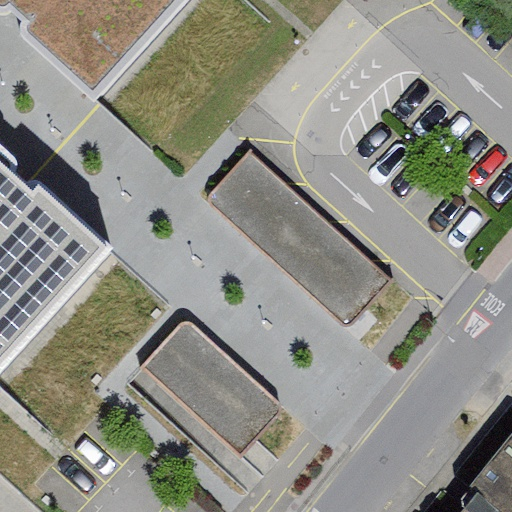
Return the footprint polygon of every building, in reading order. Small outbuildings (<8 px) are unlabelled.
[(0,0),(0,9),(109,113),(210,0),(0,0)] [(256,143),(210,189),(346,324),(392,278),(256,143)] [(0,389),(4,393),(119,267),(55,210),(46,221),(19,197),(28,187),(0,162),(0,389)] [(137,369),(235,458),(286,402),(189,313),(137,369)] [(469,511),(511,511),(511,472),(507,468),(469,511)]
